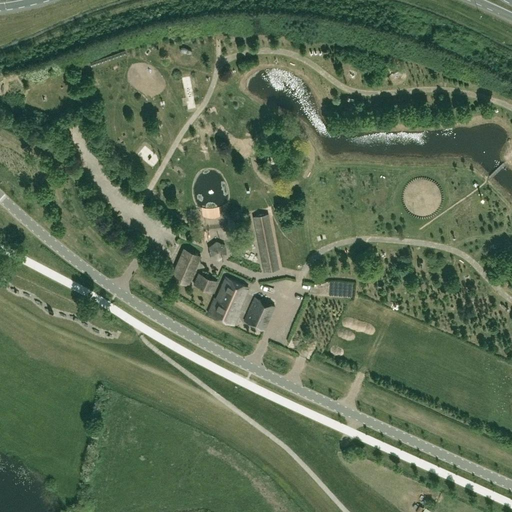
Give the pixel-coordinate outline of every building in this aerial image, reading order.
[(278,268),(271,229),(268,213),(254,216),(264,271),(278,268)] [(203,230),(223,229),(223,221),(219,221),(219,226),(202,227),(203,230)] [(224,247),(216,243),(209,249),(210,258),(218,261),(225,255),(224,247)] [(189,285),(202,255),(183,247),(170,277),(189,285)] [(216,280),(199,272),(194,284),(211,292),(216,280)] [(239,309),(248,286),(226,276),(216,298),(215,297),(208,312),(233,324),(240,309),(239,309)] [(264,329),(275,305),(255,297),(244,321),(264,329)] [(334,315),(341,307),(334,302),(328,310),(334,315)]
